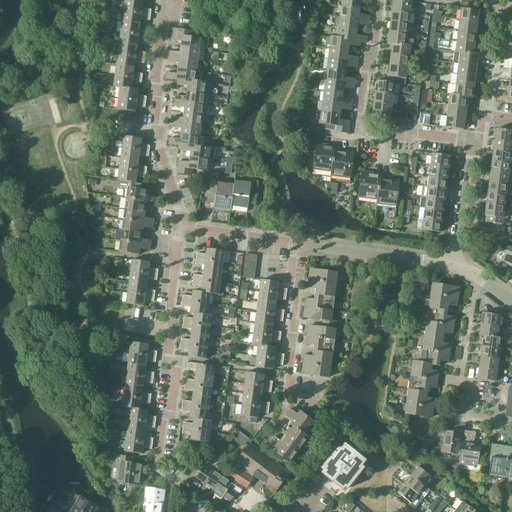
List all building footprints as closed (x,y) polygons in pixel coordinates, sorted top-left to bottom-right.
[(125,0),(123,11),(150,15),(151,10),(142,8),(142,3),(125,0)] [(341,0),(341,7),(360,10),(361,4),(371,5),(371,0),(341,0)] [(392,0),(391,11),(409,13),(411,3),(392,0)] [(433,5),(432,16),(440,18),(441,12),(437,11),(438,6),(433,5)] [(341,7),(339,18),(368,21),(369,16),(359,14),(360,10),(341,7)] [(460,9),(459,20),(477,23),(478,11),(460,9)] [(123,11),(122,22),(139,24),(140,19),(149,20),(150,15),(123,11)] [(391,11),(389,22),(408,25),(409,13),(391,11)] [(432,16),(431,27),(435,27),(436,22),(440,23),(440,21),(444,22),(445,18),(440,18),(432,16)] [(339,18),(338,29),(357,31),(358,25),(368,26),(368,21),(339,18)] [(459,20),(457,30),(476,33),(477,23),(459,20)] [(122,22),(120,32),(147,36),(148,31),(139,30),(139,24),(122,22)] [(389,22),(388,33),(406,35),(408,25),(389,22)] [(180,42),(180,47),(199,50),(200,38),(193,37),(194,31),(172,28),(171,40),(180,42)] [(338,29),(337,39),(359,42),(366,43),(366,37),(357,36),(357,31),(338,29)] [(457,30),(456,41),(474,44),(476,33),(457,30)] [(120,32),(119,43),(136,45),(137,40),(146,41),(147,36),(120,32)] [(387,44),(391,44),(405,46),(406,35),(388,33),(387,44)] [(329,49),(348,52),(349,46),(359,47),(359,42),(337,39),(330,38),(330,37),(327,37),(326,38),(325,46),(326,47),(329,48),(329,49)] [(454,52),(459,53),(473,54),(474,44),(456,41),(454,52)] [(119,43),(117,54),(144,58),(145,52),(136,51),(136,45),(119,43)] [(391,44),(390,55),(408,57),(410,47),(405,46),(391,44)] [(169,51),(168,56),(197,60),(199,50),(180,47),(179,52),(169,51)] [(329,49),(327,60),(357,63),(357,58),(348,57),(348,52),(329,49)] [(459,53),(458,63),(476,65),(477,55),(473,54),(459,53)] [(117,54),(116,64),(134,67),(134,62),(144,63),(144,58),(117,54)] [(390,55),(388,65),(407,68),(408,57),(390,55)] [(177,63),(176,68),(196,71),(197,60),(168,56),(167,62),(177,63)] [(327,60),(326,71),(346,73),(346,68),(356,69),(357,63),(327,60)] [(458,63),(456,74),(475,76),(476,65),(458,63)] [(116,64),(114,75),(141,79),(142,74),(133,73),(134,67),(116,64)] [(388,65),(387,77),(388,77),(396,78),(405,79),(407,68),(388,65)] [(165,78),(177,79),(194,82),(194,81),(200,82),(201,72),(196,71),(176,68),(176,73),(166,72),(165,78)] [(326,71),(325,81),(354,85),(355,79),(345,78),(346,73),(326,71)] [(456,74),(455,84),(473,87),(475,76),(456,74)] [(113,86),(120,87),(131,88),(131,83),(140,84),(141,79),(114,75),(113,86)] [(396,78),(388,77),(387,83),(376,81),(374,93),(392,95),(394,84),(396,84),(396,78)] [(186,86),(185,91),(210,95),(211,83),(206,83),(200,82),(194,81),(194,82),(177,79),(176,85),(186,86)] [(325,81),(323,92),(343,94),(344,89),(353,90),(354,85),(325,81)] [(455,84),(454,95),(467,97),(472,98),(473,87),(455,84)] [(120,87),(118,98),(145,101),(146,96),(136,95),(137,89),(131,88),(120,87)] [(422,90),(420,102),(425,103),(426,95),(431,96),(432,92),(427,92),(427,91),(422,90)] [(175,95),(174,101),(208,105),(210,95),(185,91),(184,97),(175,95)] [(323,92),(322,102),(351,106),(352,100),(342,99),(343,94),(323,92)] [(374,93),(373,103),(391,106),(392,95),(374,93)] [(449,95),(447,106),(466,108),(467,97),(454,95),(449,95)] [(145,101),(118,98),(116,109),(134,111),(135,105),(144,107),(145,101)] [(183,107),(182,113),(202,115),(202,116),(207,116),(208,105),(174,101),(173,106),(183,107)] [(322,102),(321,113),(340,115),(341,110),(350,111),(351,106),(322,102)] [(391,106),(373,103),(371,114),(390,117),(391,106)] [(447,106),(446,116),(465,119),(466,108),(447,106)] [(172,116),(171,122),(200,126),(202,116),(202,115),(182,113),(181,118),(172,116)] [(340,115),(321,113),(319,124),(325,124),(324,130),(338,132),(348,133),(349,122),(339,121),(340,115)] [(465,119),(446,116),(444,127),(463,130),(465,119)] [(180,128),(179,134),(199,137),(199,136),(200,126),(171,122),(170,127),(180,128)] [(511,130),(495,129),(494,140),(511,142),(511,130)] [(168,143),(180,145),(202,148),(202,147),(204,137),(199,136),(199,137),(179,134),(178,139),(169,138),(168,143)] [(123,136),(121,147),(148,151),(149,145),(140,144),(141,138),(123,136)] [(511,142),(494,140),(492,151),(511,154),(511,143),(511,142)] [(331,176),(334,149),(335,145),(328,144),(327,148),(315,147),(312,168),(330,171),(329,176),(331,176)] [(189,151),(188,157),(207,159),(209,148),(202,147),(202,148),(180,145),(179,150),(189,151)] [(121,147),(120,158),(137,160),(138,155),(148,156),(148,151),(121,147)] [(334,149),(331,176),(350,179),(353,156),(340,154),(340,150),(334,149)] [(492,151),(491,162),(509,164),(511,154),(492,151)] [(431,154),(429,165),(448,168),(449,156),(431,154)] [(207,159),(188,157),(188,162),(178,161),(176,172),(190,174),(191,168),(206,170),(207,159)] [(120,158),(119,168),(145,172),(146,167),(137,165),(137,160),(120,158)] [(491,162),(489,173),(508,175),(509,164),(491,162)] [(429,165),(428,176),(446,178),(448,168),(429,165)] [(117,180),(128,181),(134,182),(135,176),(145,177),(145,172),(119,168),(117,180)] [(357,196),(376,199),(377,199),(380,177),(380,174),(373,173),(373,177),(360,175),(357,196)] [(489,173),(488,183),(506,186),(506,185),(508,175),(489,173)] [(428,176),(427,186),(445,189),(446,178),(428,176)] [(377,199),(376,199),(375,204),(395,206),(398,184),(385,182),(386,178),(380,177),(377,199)] [(230,206),(233,186),(217,184),(217,179),(210,178),(208,191),(215,192),(213,208),(230,210),(230,206)] [(233,182),(233,186),(230,206),(247,208),(249,192),(256,193),(258,181),(250,180),(250,184),(233,182)] [(128,181),(125,198),(155,202),(156,197),(146,196),(146,190),(141,189),(142,183),(134,182),(128,181)] [(488,183),(487,194),(505,196),(510,196),(511,186),(506,185),(506,186),(488,183)] [(422,186),(421,196),(425,197),(443,200),(445,189),(427,186),(422,186)] [(487,194),(485,205),(504,207),(505,196),(487,194)] [(424,208),(422,219),(441,221),(443,200),(425,197),(421,196),(419,207),(424,208)] [(125,198),(124,208),(144,211),(144,206),(155,207),(155,202),(125,198)] [(504,207),(485,205),(484,215),(485,216),(484,222),(504,225),(505,218),(506,218),(507,217),(508,215),(509,207),(504,207)] [(124,208),(122,219),(152,224),(153,218),(143,217),(144,211),(124,208)] [(441,221),(422,219),(418,218),(416,229),(439,232),(441,221)] [(122,219),(121,230),(141,233),(141,227),(152,228),(152,224),(122,219)] [(114,240),(120,241),(149,245),(150,240),(140,239),(141,233),(121,230),(116,229),(114,240)] [(120,241),(118,252),(138,254),(139,248),(149,250),(149,245),(120,241)] [(505,251),(503,250),(494,255),(495,257),(497,259),(499,261),(501,261),(500,262),(511,266),(511,248),(507,247),(505,251)] [(196,253),(195,258),(222,262),(224,251),(206,248),(205,253),(196,253)] [(245,253),(244,262),(255,263),(256,255),(245,253)] [(204,265),(203,270),(221,273),(222,262),(195,258),(194,263),(204,265)] [(131,259),(130,271),(156,274),(157,269),(148,268),(148,262),(131,259)] [(244,262),(243,269),(254,271),(255,263),(244,262)] [(243,269),(242,277),(253,279),(254,271),(243,269)] [(309,269),(308,278),(335,282),(336,273),(309,269)] [(193,274),(192,280),(219,283),(221,273),(203,270),(202,275),(193,274)] [(130,271),(128,281),(146,284),(146,278),(156,280),(156,274),(130,271)] [(314,289),(314,294),(333,296),(335,282),(308,278),(307,288),(314,289)] [(201,286),(200,291),(200,292),(210,293),(218,294),(219,283),(192,280),(191,285),(201,286)] [(260,280),(258,291),(285,295),(286,289),(277,288),(277,282),(260,280)] [(128,281),(127,292),(154,295),(154,290),(145,289),(146,284),(128,281)] [(432,284),(430,296),(457,299),(458,288),(432,284)] [(182,295),(181,300),(208,304),(210,293),(200,292),(200,291),(192,290),(191,296),(182,295)] [(258,291),(257,301),(274,304),(275,298),(285,300),(285,295),(258,291)] [(154,295),(127,292),(125,303),(143,305),(143,300),(153,301),(154,295)] [(305,298),(304,307),(331,311),(333,296),(314,294),(313,299),(305,298)] [(430,296),(428,308),(447,310),(448,305),(456,306),(457,299),(430,296)] [(189,313),(193,313),(207,315),(207,314),(208,304),(181,300),(181,306),(190,307),(189,313)] [(257,301),(256,312),(282,316),(283,310),(274,309),(274,304),(257,301)] [(322,319),(322,323),(335,325),(335,321),(330,320),(331,311),(304,307),(303,317),(322,319)] [(428,308),(426,321),(453,325),(454,316),(446,315),(447,310),(428,308)] [(256,312),(254,323),(272,325),(272,320),(282,321),(282,316),(256,312)] [(183,317),(183,323),(209,326),(211,315),(207,314),(207,315),(193,313),(192,318),(183,317)] [(481,313),(480,324),(498,326),(500,315),(481,313)] [(426,321),(424,335),(443,338),(444,333),(452,334),(453,325),(426,321)] [(191,329),(190,335),(208,337),(209,326),(183,323),(182,328),(191,329)] [(254,323),(253,333),(279,337),(280,332),(271,330),(272,325),(254,323)] [(307,326),(306,335),(333,339),(335,325),(322,323),(321,328),(307,326)] [(478,334),(484,335),(497,337),(498,326),(480,324),(478,334)] [(251,344),(257,345),(269,347),(269,341),(279,342),(279,337),(253,333),(251,344)] [(180,339),(180,344),(206,347),(208,337),(190,335),(189,340),(180,339)] [(312,346),(312,351),(331,353),(333,339),(306,335),(305,345),(312,346)] [(424,335),(422,349),(449,353),(450,344),(442,343),(443,338),(424,335)] [(484,335),(482,346),(500,349),(501,338),(497,337),(484,335)] [(130,342),(129,353),(156,356),(156,351),(147,350),(148,344),(130,342)] [(206,347),(180,344),(179,350),(188,351),(187,356),(205,359),(206,347)] [(257,345),(256,356),(282,360),(283,354),(274,353),(275,347),(269,347),(257,345)] [(482,346),(480,357),(498,359),(500,349),(482,346)] [(422,349),(420,363),(431,365),(439,366),(439,360),(448,362),(449,353),(422,349)] [(303,355),(302,364),(329,368),(331,353),(312,351),(311,356),(303,355)] [(129,353),(127,364),(145,366),(146,361),(155,362),(156,356),(129,353)] [(282,360),(256,356),(254,367),(272,369),(273,364),(282,365),(282,360)] [(480,357),(479,367),(496,370),(498,359),(480,357)] [(412,361),(410,375),(437,379),(438,371),(430,369),(431,365),(420,363),(412,361)] [(195,370),(195,375),(213,377),(214,366),(187,363),(186,368),(195,370)] [(127,364),(126,374),(153,378),(154,372),(144,371),(145,366),(127,364)] [(329,368),(302,364),(301,373),(328,377),(329,368)] [(496,370),(479,367),(477,378),(495,381),(496,374),(499,375),(500,371),(496,370)] [(246,372),(244,383),(271,387),(272,381),(262,380),(263,375),(246,372)] [(126,374),(124,385),(142,388),(143,382),(152,383),(153,378),(126,374)] [(185,379),(184,385),(211,388),(213,377),(195,375),(194,380),(185,379)] [(410,375),(408,389),(427,392),(427,387),(435,388),(437,379),(410,375)] [(244,383),(243,394),(260,396),(261,391),(270,393),(271,387),(244,383)] [(124,385),(123,396),(150,400),(151,394),(141,393),(142,388),(124,385)] [(193,391),(192,396),(210,398),(211,388),(184,385),(184,390),(193,391)] [(408,389),(406,403),(432,407),(434,398),(426,397),(427,392),(408,389)] [(243,394),(241,405),(268,408),(269,403),(260,401),(260,396),(243,394)] [(122,407),(130,408),(139,409),(140,404),(149,405),(150,400),(123,396),(122,407)] [(182,401),(181,406),(208,410),(210,398),(192,396),(191,402),(182,401)] [(432,407),(406,403),(404,413),(431,417),(432,407)] [(268,408),(241,405),(240,416),(257,418),(258,413),(267,414),(268,408)] [(189,418),(193,419),(207,420),(208,410),(181,406),(181,411),(190,412),(189,418)] [(130,408),(128,418),(155,422),(156,417),(146,416),(147,410),(139,409),(130,408)] [(284,416),(292,422),(289,425),(293,427),(291,430),(284,424),(279,431),(286,436),(282,442),(274,437),(269,443),(276,449),(274,452),(288,462),(307,437),(304,435),(313,422),(299,412),(297,415),(289,409),(284,416)] [(128,418),(127,429),(144,431),(145,426),(154,427),(155,422),(128,418)] [(183,422),(182,428),(210,432),(211,421),(207,420),(193,419),(193,424),(183,422)] [(210,432),(182,428),(182,433),(191,434),(191,440),(208,443),(210,432)] [(460,458),(463,430),(452,428),(451,433),(445,432),(442,450),(451,452),(450,458),(451,459),(450,465),(458,466),(459,460),(460,458)] [(127,429),(126,439),(152,443),(153,438),(144,437),(144,431),(127,429)] [(474,432),(463,430),(460,458),(477,461),(479,444),(469,443),(469,440),(473,440),(474,432)] [(152,443),(126,439),(124,451),(141,453),(142,448),(152,449),(152,443)] [(235,462),(254,477),(275,493),(289,473),(249,443),(235,462)] [(361,465),(365,459),(345,443),(340,449),(337,447),(321,467),(324,470),(322,473),(342,489),(345,486),(348,488),(364,467),(361,465)] [(488,474),(503,477),(506,458),(505,458),(507,447),(489,444),(487,461),(489,462),(488,474)] [(506,458),(503,477),(511,477),(511,447),(507,447),(505,458),(506,458)] [(113,466),(118,467),(116,481),(139,484),(142,464),(127,462),(128,456),(114,454),(113,466)] [(221,477),(213,490),(230,501),(235,493),(234,492),(235,490),(240,493),(244,487),(246,488),(254,477),(235,462),(233,465),(226,475),(227,476),(225,479),(221,477)] [(205,484),(213,490),(221,477),(213,471),(212,472),(203,466),(196,477),(205,484)] [(418,467),(411,476),(424,487),(424,486),(431,478),(418,467)] [(411,476),(404,484),(417,495),(418,495),(423,499),(430,490),(424,486),(424,487),(411,476)] [(397,493),(409,502),(410,504),(414,499),(419,502),(422,499),(417,495),(404,484),(397,493)] [(142,511),(160,511),(164,490),(146,487),(142,511)] [(446,494),(443,498),(444,499),(443,500),(447,504),(452,498),(446,494)] [(82,511),(93,511),(97,507),(79,497),(75,495),(70,504),(82,511)] [(436,498),(430,505),(434,508),(439,501),(436,498)] [(475,511),(462,502),(455,511),(456,511),(475,511)]
